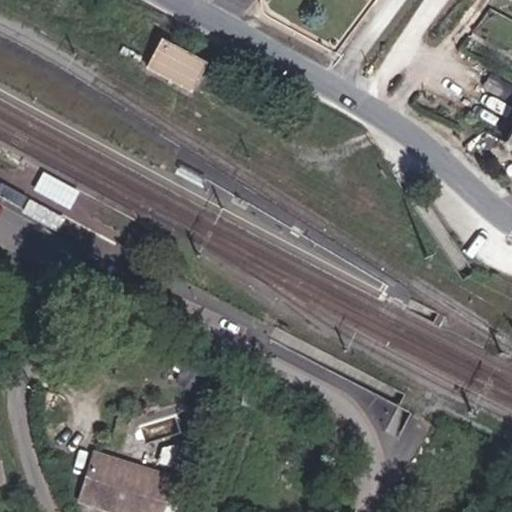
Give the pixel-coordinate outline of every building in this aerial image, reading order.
[(142,69),(190,89),(203,57),(155,37),(142,69)] [(81,191),(43,171),(33,190),(70,211),(81,191)] [(451,413),(458,403),(443,394),(437,405),(451,413)] [(0,444),(10,441),(0,403),(0,444)] [(468,451),(490,463),(507,431),(485,418),(468,451)] [(91,486),(151,506),(167,461),(92,434),(78,473),(94,479),(91,486)] [(425,464),(442,474),(456,447),(439,438),(425,464)]
